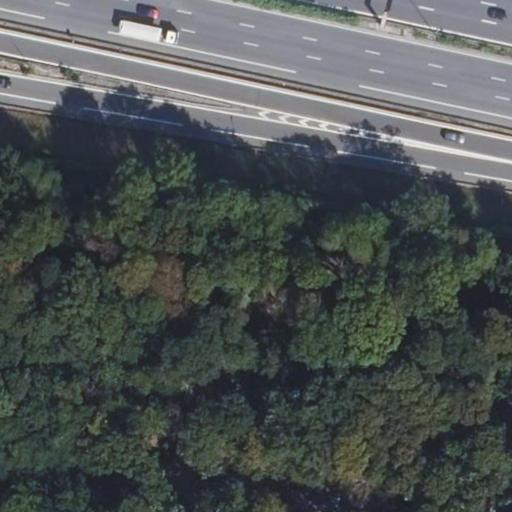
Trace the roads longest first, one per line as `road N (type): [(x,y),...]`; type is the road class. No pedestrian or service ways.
road 1 (motorway): [(0,43),(511,160)]
road 2 (motorway): [(0,87),(401,155),(511,166)]
road 3 (motorway): [(78,0),(511,92)]
road 4 (residential): [(371,511),(190,474),(0,475)]
